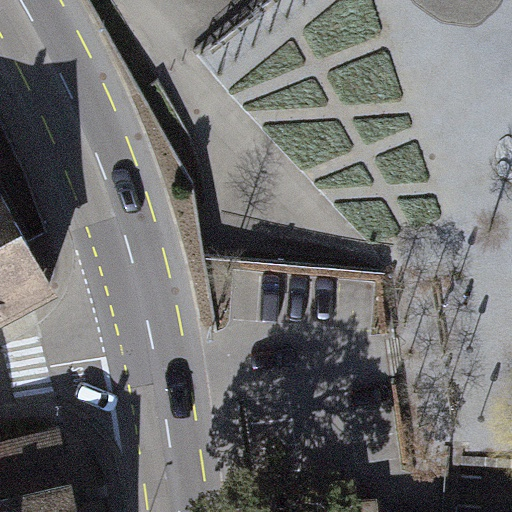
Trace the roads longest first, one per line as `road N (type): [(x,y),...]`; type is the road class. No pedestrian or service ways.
road 1 (primary): [(28,0),(90,124),(140,266),(157,351)]
road 2 (primary): [(157,351),(174,511)]
road 3 (tertiary): [(0,376),(157,351)]
